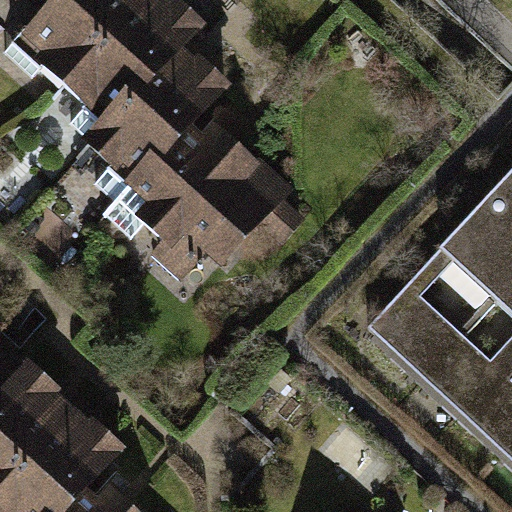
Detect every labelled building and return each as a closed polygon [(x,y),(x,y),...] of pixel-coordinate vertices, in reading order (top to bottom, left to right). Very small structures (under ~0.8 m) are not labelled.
[(0,40),(50,84),(135,0),(30,0),(0,31),(0,40)] [(207,48),(156,0),(135,0),(50,84),(113,143),(207,48)] [(85,173),(148,238),(214,173),(189,147),(235,103),(197,65),(85,173)] [(294,207),(231,150),(214,173),(148,238),(145,246),(208,303),(294,207)] [(511,180),(366,336),(421,388),(511,289),(511,180)] [(511,375),(511,289),(421,388),(464,427),(511,375)] [(511,446),(511,375),(464,427),(501,458),(511,446)] [(0,511),(11,511),(83,441),(23,382),(0,404),(0,511)] [(83,441),(11,511),(127,511),(130,508),(96,488),(117,470),(83,441)] [(511,446),(501,458),(511,467),(511,446)]
